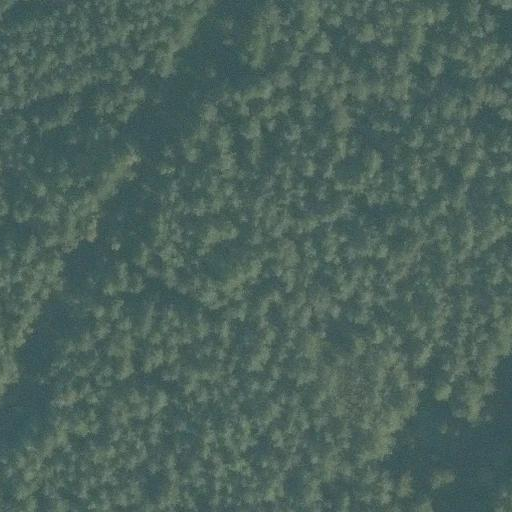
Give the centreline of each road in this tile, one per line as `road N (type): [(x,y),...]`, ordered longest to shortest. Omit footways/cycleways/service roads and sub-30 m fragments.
road 1 (track): [(0,399),(223,0)]
road 2 (track): [(436,511),(511,378)]
